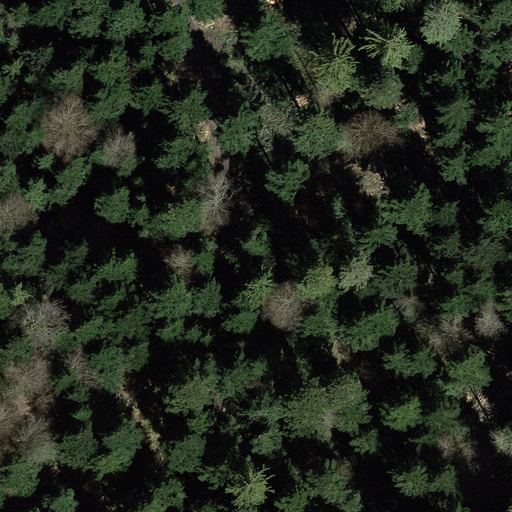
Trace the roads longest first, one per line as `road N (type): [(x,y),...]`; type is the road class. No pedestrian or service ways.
road 1 (track): [(162,0),(225,194),(226,340),(188,511)]
road 2 (track): [(511,369),(486,424),(465,511)]
